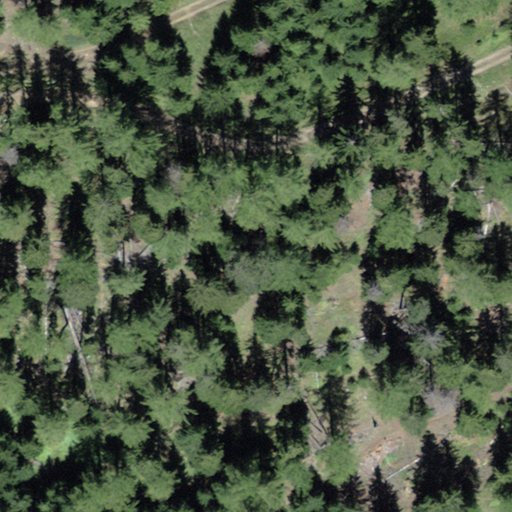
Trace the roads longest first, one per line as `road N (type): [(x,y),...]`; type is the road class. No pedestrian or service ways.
road 1 (track): [(0,102),(247,145),(511,50)]
road 2 (track): [(203,0),(148,28),(0,53)]
